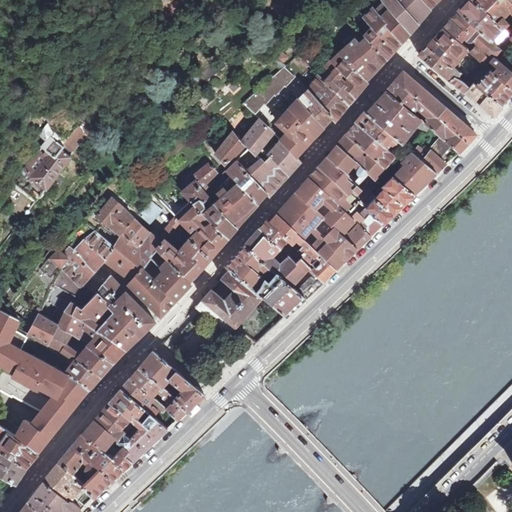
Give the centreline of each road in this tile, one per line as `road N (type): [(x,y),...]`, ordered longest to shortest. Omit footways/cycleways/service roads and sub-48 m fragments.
road 1 (secondary): [(492,131),(236,380)]
road 2 (secondary): [(236,380),(96,511)]
road 3 (residential): [(492,131),(402,54),(449,0)]
road 4 (secondary): [(236,380),(363,511)]
road 5 (tertiary): [(511,392),(392,511)]
